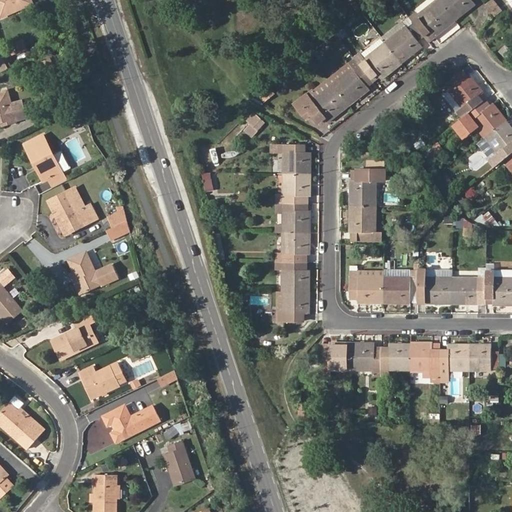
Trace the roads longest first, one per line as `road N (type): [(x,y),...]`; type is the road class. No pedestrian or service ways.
road 1 (residential): [(511,327),(341,325),(330,308),(337,139),(453,46),(476,51),(510,90)]
road 2 (secondary): [(107,0),(275,511)]
road 3 (residential): [(0,360),(44,392),(65,421),(65,452),(40,502)]
